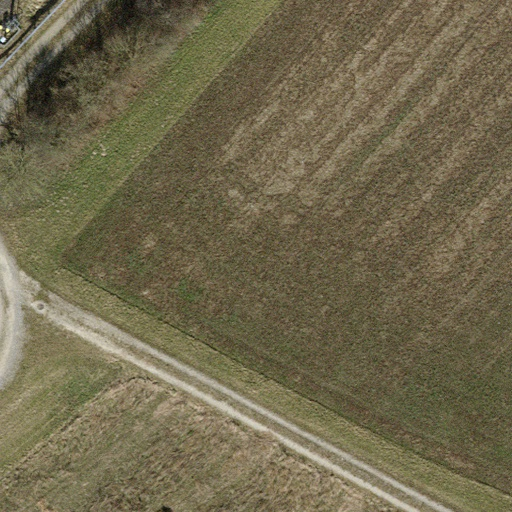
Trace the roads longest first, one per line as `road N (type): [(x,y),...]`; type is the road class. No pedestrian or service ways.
road 1 (track): [(4,273),(430,511)]
road 2 (track): [(97,0),(24,72),(0,109)]
